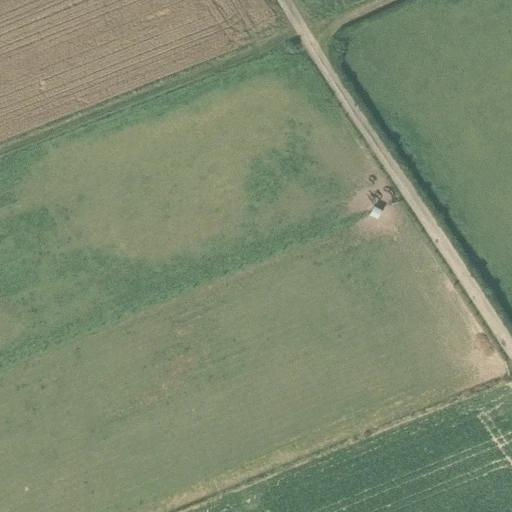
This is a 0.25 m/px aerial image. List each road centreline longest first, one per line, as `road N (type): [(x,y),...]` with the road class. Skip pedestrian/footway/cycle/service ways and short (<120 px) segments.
road 1 (track): [(276,0),(511,349)]
road 2 (track): [(389,0),(0,160)]
